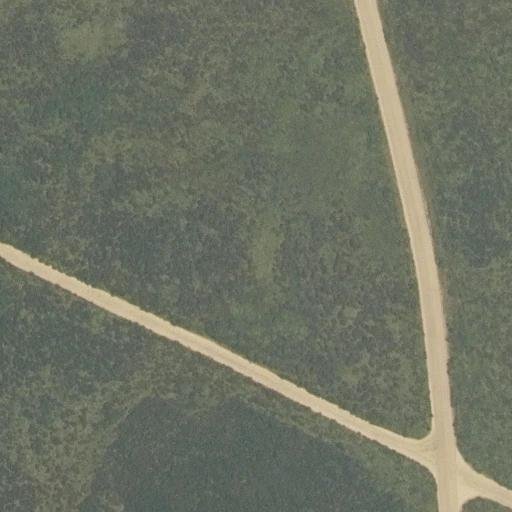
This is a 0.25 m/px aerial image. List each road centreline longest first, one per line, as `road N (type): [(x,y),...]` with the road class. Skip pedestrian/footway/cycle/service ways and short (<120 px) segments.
road 1 (track): [(0,250),(511,502)]
road 2 (track): [(366,0),(421,233),(450,511)]
